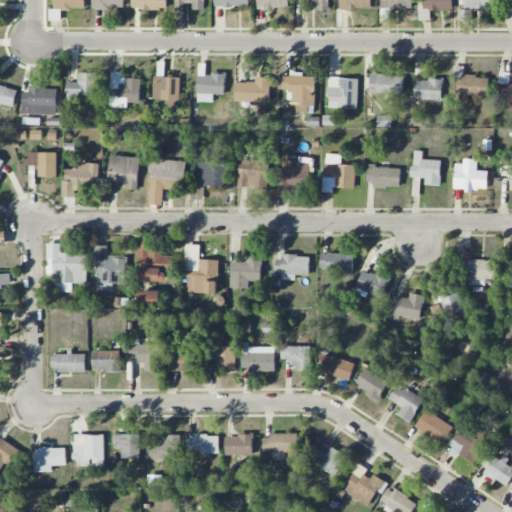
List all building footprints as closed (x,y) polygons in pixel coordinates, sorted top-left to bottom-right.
[(85,9),(84,0),(53,0),(54,10),(85,9)] [(92,0),(93,8),(123,9),(123,0),(92,0)] [(167,0),(130,0),(131,9),(167,9),(167,0)] [(204,10),(204,0),(176,0),(176,5),(193,5),(193,10),(204,10)] [(327,10),(327,0),(299,0),(300,2),(317,2),(317,10),(327,10)] [(340,0),(341,10),(372,9),(371,0),(340,0)] [(381,0),(381,8),(412,8),(412,0),(381,0)] [(452,0),(424,0),(424,10),(452,11),(452,0)] [(459,21),(472,21),(472,10),(495,10),(494,0),(462,0),(462,9),(459,9),(459,21)] [(61,21),(61,10),(49,9),(49,20),(61,21)] [(213,102),(213,94),(225,95),(225,74),(205,73),(206,68),(198,68),(197,102),(213,102)] [(468,95),(488,96),(490,77),(462,75),(462,72),(456,71),(454,101),(468,102),(468,95)] [(98,73),(78,72),(78,82),(67,82),(67,97),(98,98),(98,73)] [(140,103),(141,79),(121,78),(121,73),(111,72),(110,106),(128,107),(128,103),(140,103)] [(292,90),(292,105),(301,105),(301,108),(315,109),(316,76),(283,75),(282,90),(292,90)] [(404,76),(369,75),(369,93),(404,94),(404,76)] [(180,100),(180,77),(154,76),(153,99),(180,100)] [(255,83),(235,82),(234,101),(270,103),(271,77),(256,77),(255,83)] [(358,109),(359,79),(329,78),(328,108),(358,109)] [(443,80),(415,79),(415,99),(442,100),(443,80)] [(511,84),(500,84),(500,110),(511,110),(511,84)] [(17,90),(0,85),(0,104),(13,107),(17,90)] [(57,89),(23,88),(22,114),(56,115),(57,89)] [(441,161),(423,160),(423,151),(413,151),(412,177),(425,178),(425,185),(440,185),(441,161)] [(57,152),(26,152),(26,165),(38,165),(37,177),(57,177),(57,152)] [(355,188),(355,165),(341,165),(341,155),(325,154),(324,192),(333,192),(333,188),(355,188)] [(314,159),(283,155),(278,196),(295,198),(296,190),(307,191),(311,166),(313,166),(314,159)] [(140,157),(111,156),(109,182),(125,183),(125,189),(138,190),(140,157)] [(149,204),(163,205),(164,189),(183,190),(185,161),(152,159),(149,204)] [(455,164),(454,189),(487,190),(487,171),(477,171),(478,160),(463,159),(463,164),(455,164)] [(268,188),(269,161),(240,161),(239,187),(268,188)] [(75,197),(75,189),(98,190),(99,163),(79,163),(79,169),(63,169),(62,197),(75,197)] [(233,164),(195,163),(194,186),(224,187),(225,174),(233,175),(233,164)] [(367,182),(373,182),(373,187),(400,188),(401,167),(368,166),(367,182)] [(87,284),(87,254),(61,253),(61,244),(47,243),(46,281),(55,281),(55,291),(72,292),(72,283),(87,284)] [(175,256),(162,255),(163,244),(138,243),(137,264),(175,265),(175,256)] [(187,293),(218,294),(219,260),(200,259),(200,245),(185,244),(184,271),(188,271),(187,293)] [(125,284),(126,258),(108,257),(108,246),(96,246),(94,291),(112,291),(113,284),(125,284)] [(321,253),(320,271),(353,272),(354,255),(321,253)] [(275,273),(281,273),(281,280),(295,280),(295,275),(309,275),(310,257),(276,255),(275,273)] [(231,262),(230,288),(249,289),(249,281),(262,281),(262,256),(246,256),(246,262),(231,262)] [(485,286),(485,279),(495,280),(496,261),(463,260),(463,277),(469,277),(468,285),(485,286)] [(141,269),(141,282),(166,282),(166,270),(141,269)] [(382,298),(390,280),(364,269),(356,288),(382,298)] [(0,305),(1,306),(1,285),(11,284),(10,274),(0,274),(0,305)] [(140,306),(160,306),(160,291),(140,290),(140,306)] [(425,296),(410,293),(409,299),(394,296),(389,319),(397,321),(399,316),(420,320),(425,296)] [(182,295),(169,294),(168,308),(181,308),(182,295)] [(145,360),(145,371),(160,370),(159,343),(132,343),(133,360),(145,360)] [(275,353),(249,353),(249,346),(243,346),(242,372),(275,372),(275,353)] [(310,346),(285,346),(286,364),(295,363),(295,370),(311,370),(310,346)] [(236,347),(217,347),(217,371),(235,372),(236,347)] [(93,351),(93,371),(120,370),(120,351),(93,351)] [(198,351),(169,352),(169,371),(199,370),(198,351)] [(86,372),(86,353),(67,353),(67,354),(52,354),(51,372),(86,372)] [(350,380),(355,363),(322,354),(318,372),(350,380)] [(355,387),(381,400),(390,382),(365,369),(355,387)] [(397,415),(410,422),(424,400),(397,384),(389,399),(402,407),(397,415)] [(415,428),(445,443),(454,426),(424,410),(415,428)] [(476,465),(487,445),(481,441),(487,430),(478,425),(473,433),(460,426),(447,450),(476,465)] [(298,433),(270,434),(270,452),(289,452),(289,457),(299,457),(298,433)] [(104,435),(74,435),(75,466),(91,466),(104,466),(104,435)] [(140,435),(113,435),(113,448),(121,447),(121,458),(140,458),(140,435)] [(179,435),(167,435),(167,440),(158,440),(158,446),(150,446),(150,459),(180,459),(179,435)] [(220,453),(219,435),(193,435),(193,439),(186,439),(187,454),(220,453)] [(225,436),(226,455),(254,455),(253,435),(225,436)] [(0,470),(3,467),(9,472),(22,453),(0,438),(0,470)] [(335,477),(348,457),(332,447),(327,454),(313,446),(306,458),(335,477)] [(33,472),(52,472),(52,466),(66,466),(66,449),(33,450),(33,472)] [(509,484),(511,477),(511,464),(488,453),(480,470),(509,484)] [(368,506),(378,490),(381,492),(386,484),(366,472),(368,469),(358,463),(342,491),(368,506)] [(388,486),(379,503),(394,511),(411,511),(417,503),(388,486)]
